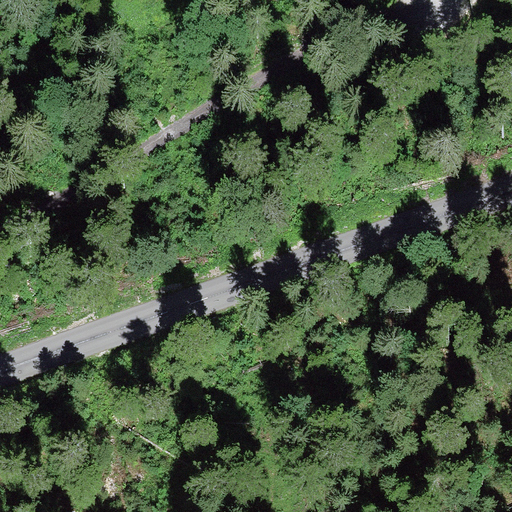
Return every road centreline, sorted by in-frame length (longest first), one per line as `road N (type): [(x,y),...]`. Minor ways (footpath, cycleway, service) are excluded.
road 1 (tertiary): [(0,376),(111,329),(511,192)]
road 2 (track): [(0,223),(425,0)]
